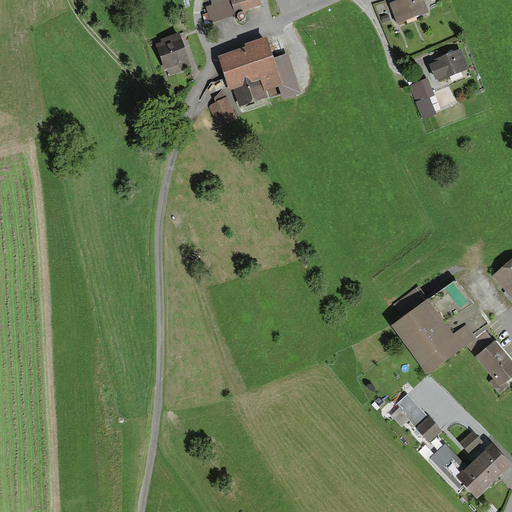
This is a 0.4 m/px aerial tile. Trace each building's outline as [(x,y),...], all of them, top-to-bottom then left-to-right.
[(211,25),(236,17),(235,15),(261,7),(259,0),(229,0),(212,6),(205,8),(211,25)] [(403,0),(390,5),(398,26),(430,14),(424,0),(403,0)] [(246,17),(245,16),(243,15),(242,15),(241,15),(239,16),(239,17),(238,18),(238,19),(238,21),(239,22),(240,23),(241,23),(243,23),(244,23),(245,22),(246,21),(246,20),(246,18),(246,17)] [(389,15),(381,18),(383,24),(391,21),(389,15)] [(181,70),(191,67),(180,35),(161,41),(162,44),(156,46),(165,72),(180,67),(181,70)] [(246,51),(218,59),(229,93),(235,92),(241,109),(251,107),(253,103),(258,104),(269,99),(266,93),(279,90),(283,102),(302,95),(288,55),(273,60),(267,40),(245,47),(246,51)] [(439,81),(440,84),(470,71),(462,50),(431,63),(432,66),(429,67),(436,82),(439,81)] [(430,99),(435,97),(428,79),(410,87),(417,103),(415,103),(423,121),(437,116),(430,99)] [(219,128),(238,121),(223,90),(214,101),(216,104),(209,107),(219,128)] [(511,261),(493,277),(511,300),(511,261)] [(404,321),(392,330),(427,377),(469,347),(476,341),(475,340),(488,330),(491,328),(456,282),(427,304),(404,321)] [(393,306),(404,321),(427,304),(416,289),(393,306)] [(509,385),(511,382),(511,360),(488,330),(475,340),(476,341),(469,347),(479,359),(477,361),(493,381),(490,384),(499,395),(511,387),(509,385)] [(395,407),(429,444),(442,433),(407,395),(395,407)] [(473,433),(460,445),(469,455),(482,443),(473,433)] [(456,481),(469,469),(446,445),(430,459),(460,491),(463,488),(456,481)] [(511,470),(511,468),(492,448),(469,469),(456,481),(463,488),(477,503),(511,470)]
